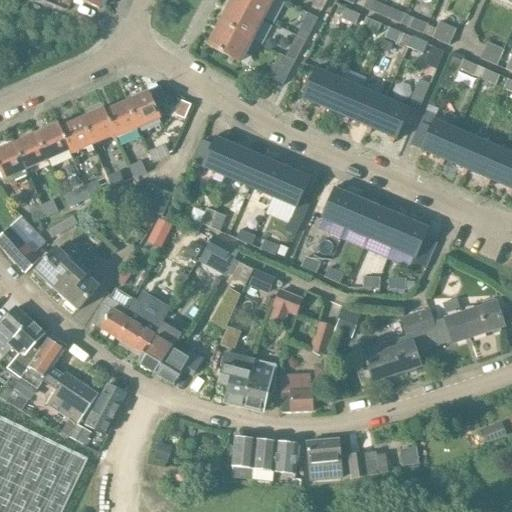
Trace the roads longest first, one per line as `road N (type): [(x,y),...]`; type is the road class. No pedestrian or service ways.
road 1 (residential): [(506,233),(248,122),(126,47)]
road 2 (residential): [(157,393),(275,427),(316,426),(424,404),(511,373)]
road 3 (residential): [(0,272),(57,327),(157,393)]
road 4 (residential): [(0,106),(126,47)]
road 5 (unclassified): [(120,511),(132,450),(157,393)]
